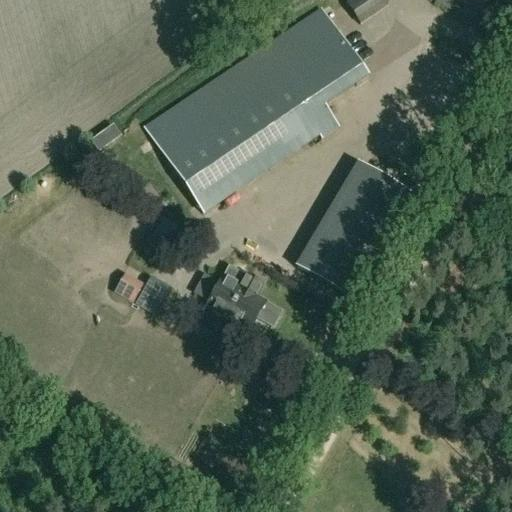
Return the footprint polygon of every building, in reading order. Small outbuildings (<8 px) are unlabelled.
[(375,0),(356,11),(367,31),(394,15),(385,0),(375,0)] [(458,0),(481,13),(488,0),(458,0)] [(319,137),(318,138),(322,144),(339,132),(324,108),(368,79),(321,9),(261,50),(319,137)] [(203,215),(318,138),(319,137),(261,50),(145,128),(203,215)] [(355,225),(366,207),(347,195),(336,213),(355,225)] [(256,299),(263,288),(245,277),(238,288),(223,280),(206,309),(243,331),(251,318),(255,321),(265,304),(256,299)] [(140,308),(147,287),(126,281),(120,302),(140,308)]
